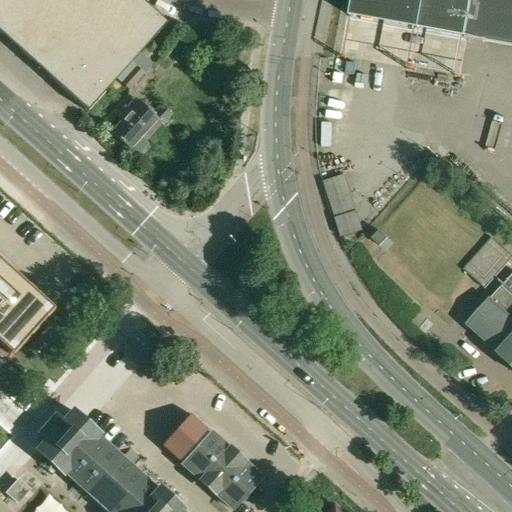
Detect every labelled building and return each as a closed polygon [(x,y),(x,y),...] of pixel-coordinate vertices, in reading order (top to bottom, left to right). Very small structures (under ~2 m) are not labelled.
[(166,24),(139,0),(0,0),(0,33),(87,112),(166,24)] [(511,0),(423,0),(418,29),(511,46),(511,0)] [(144,74),(135,66),(120,84),(130,92),(144,74)] [(130,151),(132,149),(139,156),(148,145),(145,142),(145,141),(161,124),(162,125),(171,115),(162,107),(154,116),(135,99),(119,118),(122,121),(110,134),(130,151)] [(372,240),(380,247),(387,238),(379,231),(372,240)] [(485,290),(511,259),(511,256),(492,239),(464,271),(485,290)] [(49,310),(0,265),(0,346),(9,354),(49,310)] [(511,276),(468,326),(480,336),(495,350),(499,354),(498,355),(511,366),(511,276)] [(139,367),(143,363),(156,349),(138,333),(122,351),(139,367)] [(181,511),(183,511),(158,489),(157,490),(98,438),(100,436),(73,411),(63,422),(56,416),(39,434),(46,440),(36,451),(63,476),(65,474),(106,511),(181,511)] [(233,511),(262,478),(190,416),(161,449),(233,511)] [(18,481),(6,494),(17,504),(29,491),(18,481)]
